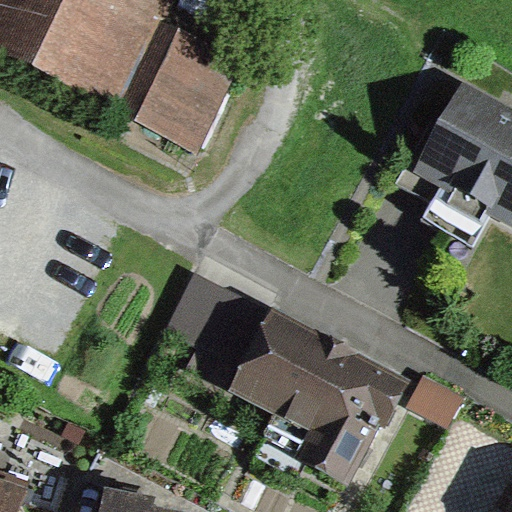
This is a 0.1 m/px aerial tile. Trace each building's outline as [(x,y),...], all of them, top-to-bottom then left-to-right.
[(181,0),(0,0),(0,54),(191,146),(225,76),(160,45),(181,0)] [(511,111),(466,86),(414,179),(511,233),(511,111)] [(412,391),(195,277),(165,333),(198,350),(187,372),(310,436),(296,463),(349,491),(378,435),(387,440),(412,391)] [(461,403),(422,383),(408,411),(447,431),(461,403)] [(73,453),(70,459),(87,467),(99,441),(32,410),(23,430),(73,453)] [(158,511),(160,505),(109,494),(104,511),(158,511)] [(0,511),(21,511),(24,505),(0,497),(0,511)]
